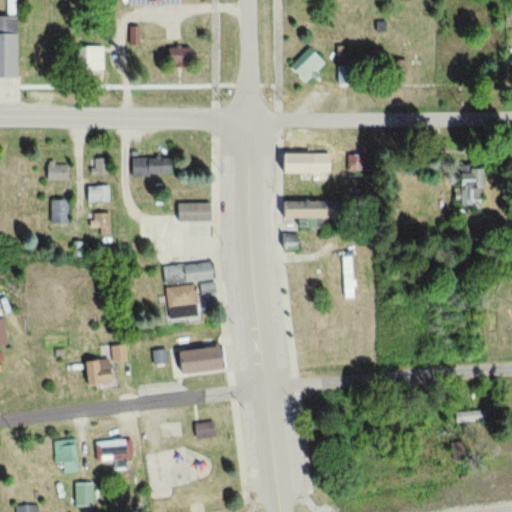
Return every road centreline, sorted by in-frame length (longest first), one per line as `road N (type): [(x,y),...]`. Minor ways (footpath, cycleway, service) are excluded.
road 1 (tertiary): [(261,388),(249,289),(246,122)]
road 2 (residential): [(511,117),(246,122)]
road 3 (residential): [(261,388),(0,420)]
road 4 (residential): [(261,388),(511,367)]
road 5 (tertiary): [(246,122),(0,116)]
road 6 (tertiary): [(278,511),(261,388)]
road 7 (residential): [(246,122),(246,0)]
